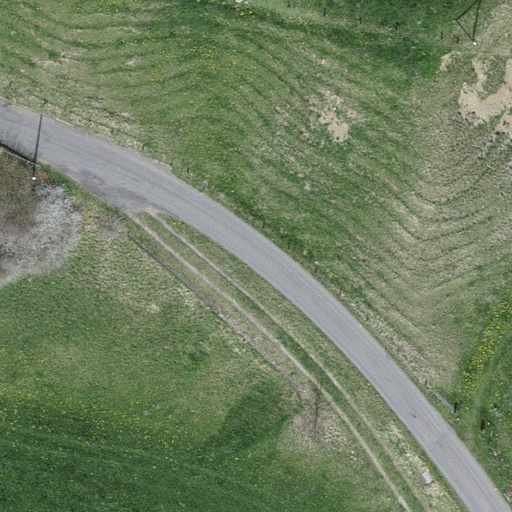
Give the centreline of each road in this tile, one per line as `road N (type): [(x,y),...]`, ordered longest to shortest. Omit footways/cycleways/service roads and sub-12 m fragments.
road 1 (unclassified): [(483,511),(410,402),(271,262),(167,193),(0,119)]
road 2 (track): [(108,164),(145,216),(329,386),(419,511)]
